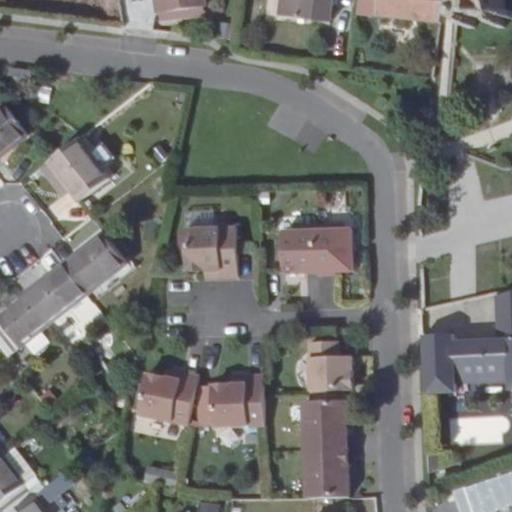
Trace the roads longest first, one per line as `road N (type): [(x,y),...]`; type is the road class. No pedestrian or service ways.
road 1 (residential): [(388,315),(383,171),(378,153),(354,134),(245,77),(0,46)]
road 2 (residential): [(394,511),(388,315)]
road 3 (residential): [(222,320),(388,315)]
